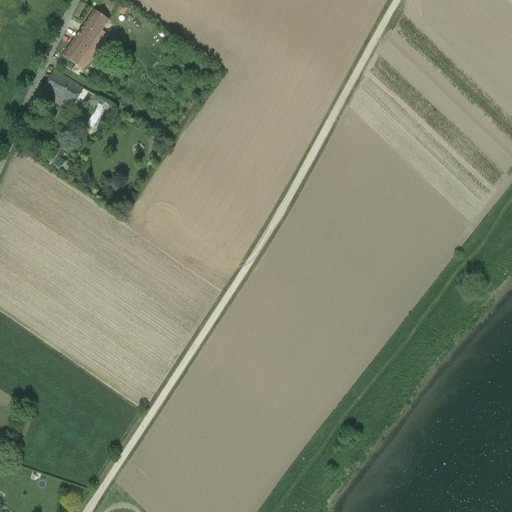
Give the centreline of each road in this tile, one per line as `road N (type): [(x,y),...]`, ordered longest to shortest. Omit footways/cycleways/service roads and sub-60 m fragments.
road 1 (track): [(397,0),(290,197),(86,511)]
road 2 (unclassified): [(0,168),(77,0)]
